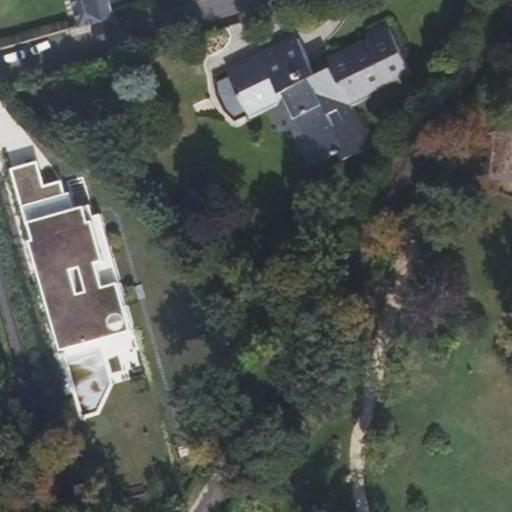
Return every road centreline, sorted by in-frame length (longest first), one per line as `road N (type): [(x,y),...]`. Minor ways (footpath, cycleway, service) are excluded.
road 1 (residential): [(207,511),(511,0)]
road 2 (residential): [(0,66),(243,0)]
road 3 (residential): [(0,289),(71,511)]
